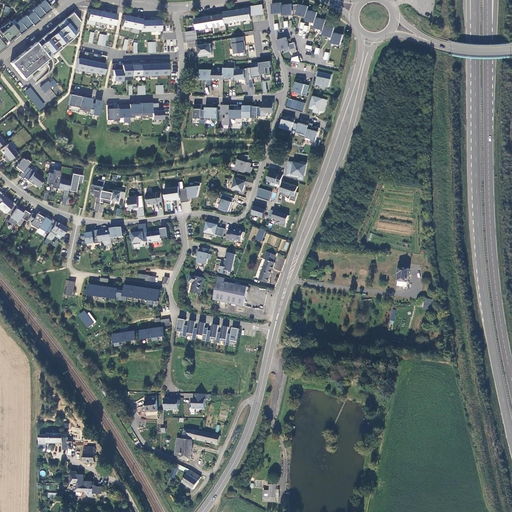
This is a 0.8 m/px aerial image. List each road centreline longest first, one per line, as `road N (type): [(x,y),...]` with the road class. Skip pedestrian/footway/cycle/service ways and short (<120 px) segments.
road 1 (secondary): [(358,31),(359,59),(283,279),(273,331)]
road 2 (secondary): [(273,331),(380,37)]
road 3 (trunk): [(467,0),(469,192),(486,309)]
road 4 (trunk): [(474,0),(486,309)]
road 5 (trunk): [(511,382),(493,267),(488,81)]
road 6 (secondary): [(273,331),(250,427),(202,511)]
road 7 (trunk): [(486,309),(511,437)]
